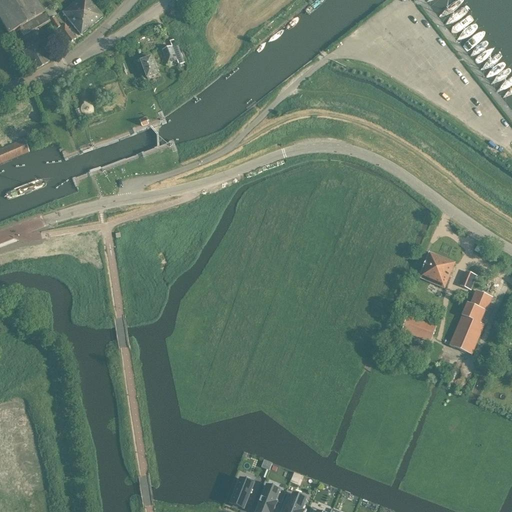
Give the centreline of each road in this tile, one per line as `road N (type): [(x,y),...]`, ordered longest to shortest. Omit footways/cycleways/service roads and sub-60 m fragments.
road 1 (tertiary): [(0,233),(281,150)]
road 2 (tertiary): [(511,248),(378,159),(326,144),(281,150)]
road 3 (tertiary): [(0,92),(76,52),(128,0)]
